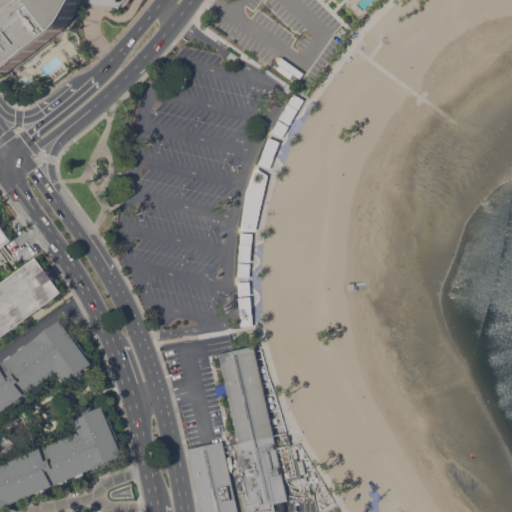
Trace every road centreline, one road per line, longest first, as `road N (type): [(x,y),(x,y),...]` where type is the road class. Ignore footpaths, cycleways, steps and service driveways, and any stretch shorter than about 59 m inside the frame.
road 1 (tertiary): [(2,169),(84,287),(114,350)]
road 2 (tertiary): [(179,482),(161,399),(111,283)]
road 3 (tertiary): [(111,283),(107,261),(51,173),(53,150),(86,109)]
road 4 (tertiary): [(111,283),(20,155)]
road 5 (tertiary): [(86,109),(176,19)]
